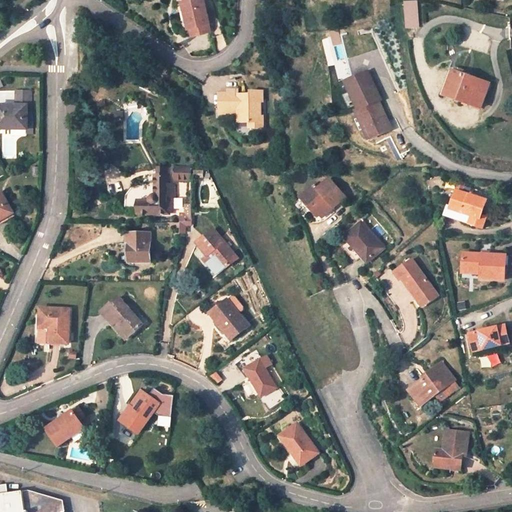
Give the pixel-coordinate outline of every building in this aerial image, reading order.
[(210,30),(207,21),(208,21),(202,0),(183,0),(182,0),(179,1),(181,10),(187,9),(189,17),(184,18),(186,28),(190,27),(192,35),(210,30)] [(416,2),(403,3),(405,27),(417,26),(416,2)] [(461,101),(480,108),(489,85),(452,71),(445,92),(462,98),(461,101)] [(369,87),(367,82),(371,80),(367,72),(345,82),(359,110),(376,102),(378,101),(371,86),(369,87)] [(376,91),(371,80),(367,82),(369,87),(371,86),(378,101),(380,100),(376,91)] [(10,126),(27,126),(27,125),(27,110),(32,110),(32,89),(17,89),(17,105),(0,104),(0,129),(10,129),(10,126)] [(220,94),(220,116),(238,116),(238,119),(245,120),(249,123),(250,128),(263,128),(263,118),(262,118),(262,103),(264,103),(264,93),(250,93),(250,97),(247,97),(246,95),(239,94),(239,90),(229,90),(229,94),(220,94)] [(445,92),(444,96),(461,101),(462,98),(445,92)] [(381,118),(383,123),(388,122),(384,115),(378,101),(376,102),(383,117),(381,118)] [(392,130),(388,122),(383,123),(381,118),(383,117),(376,102),(359,110),(355,111),(370,140),(392,130)] [(180,180),(191,180),(191,167),(178,166),(178,174),(180,174),(180,180)] [(137,204),(136,214),(166,214),(166,196),(174,196),(174,184),(166,184),(166,177),(165,177),(165,170),(155,170),(155,177),(153,177),(153,194),(151,195),(149,196),(147,198),(147,200),(147,202),(147,204),(137,204)] [(332,209),(345,197),(329,178),(317,189),(313,186),(299,198),(313,212),(315,211),(319,216),(330,206),(332,209)] [(1,192),(0,192),(0,216),(12,210),(1,192)] [(450,207),(449,210),(471,217),(469,225),(483,229),(487,218),(482,216),(486,202),(454,192),(450,207)] [(191,203),(184,203),(184,213),(180,213),(180,222),(191,221),(191,203)] [(319,216),(322,218),(332,209),(330,206),(319,216)] [(469,225),(471,217),(449,210),(450,207),(447,206),(444,216),(469,225)] [(0,216),(0,220),(13,213),(12,210),(0,216)] [(351,264),(357,271),(383,248),(360,223),(344,237),(361,256),(356,261),(351,264)] [(212,254),(225,269),(237,259),(213,229),(196,243),(208,257),(209,256),(212,254)] [(130,262),(148,262),(148,233),(126,234),(126,245),(129,245),(130,262)] [(505,256),(463,253),(462,271),(480,272),(480,276),(480,280),(504,281),(505,256)] [(209,256),(221,272),(225,269),(212,254),(209,256)] [(411,260),(394,273),(400,281),(401,280),(419,303),(434,291),(411,260)] [(434,291),(419,303),(422,307),(437,295),(434,291)] [(233,295),(227,300),(238,314),(244,309),(233,295)] [(117,322),(129,336),(142,325),(118,297),(102,313),(113,325),(117,322)] [(238,314),(227,300),(210,314),(232,340),(248,327),(238,314)] [(36,313),(35,343),(68,344),(69,309),(40,309),(40,312),(36,313)] [(113,325),(125,340),(129,336),(117,322),(113,325)] [(510,347),(505,325),(468,333),(473,358),(503,352),(502,348),(510,347)] [(276,388),(260,360),(245,369),(261,397),(276,388)] [(455,380),(442,363),(427,374),(428,375),(408,391),(421,407),(444,388),(454,381),(455,380)] [(454,381),(444,388),(449,395),(458,387),(454,381)] [(159,404),(153,413),(159,416),(171,418),(173,396),(162,395),(154,388),(148,396),(159,404)] [(145,394),(142,391),(131,407),(134,409),(145,394)] [(131,407),(121,421),(138,434),(153,413),(159,404),(148,396),(145,394),(134,409),(131,407)] [(58,446),(84,428),(72,412),(46,430),(58,446)] [(317,453),(297,424),(280,437),(300,465),(317,453)] [(445,430),(442,450),(436,449),(434,464),(460,466),(461,457),(462,452),(466,452),(468,432),(445,430)] [(0,511),(64,511),(63,501),(27,490),(7,493),(6,484),(0,485),(0,511)]
